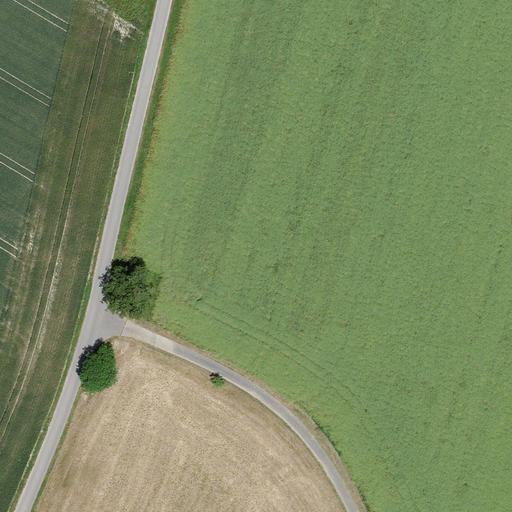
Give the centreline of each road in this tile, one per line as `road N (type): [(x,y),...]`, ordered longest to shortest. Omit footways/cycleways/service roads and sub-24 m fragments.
road 1 (unclassified): [(25,511),(57,440),(164,0)]
road 2 (track): [(89,316),(281,410),(319,451),(352,511)]
